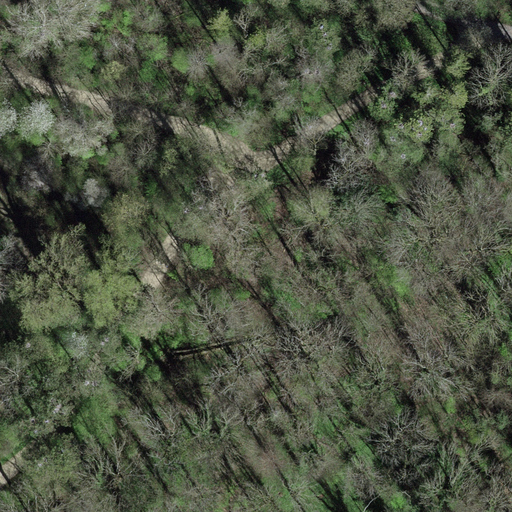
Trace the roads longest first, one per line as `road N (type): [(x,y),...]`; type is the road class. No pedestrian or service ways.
road 1 (track): [(495,34),(419,66),(257,156),(181,241),(52,432),(0,478)]
road 2 (track): [(257,156),(0,68)]
